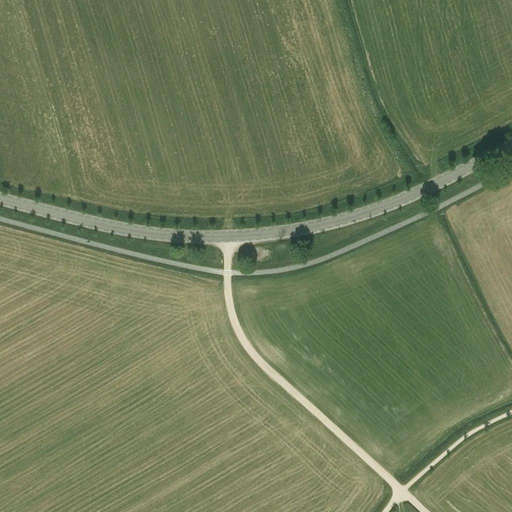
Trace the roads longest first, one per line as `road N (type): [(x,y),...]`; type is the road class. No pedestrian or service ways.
road 1 (tertiary): [(0,200),(136,233),(259,236),(359,216),(511,145)]
road 2 (track): [(226,237),(231,313),(253,356),(423,511)]
